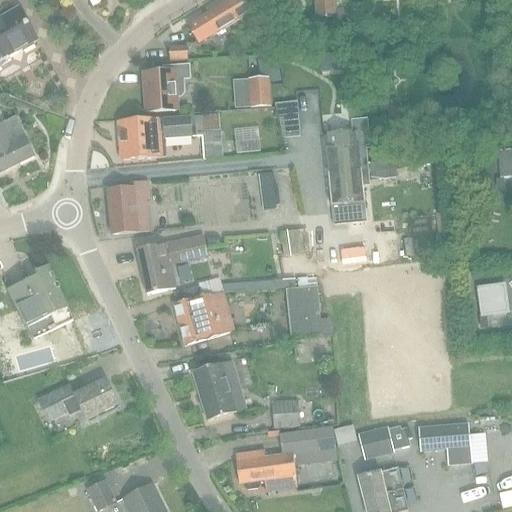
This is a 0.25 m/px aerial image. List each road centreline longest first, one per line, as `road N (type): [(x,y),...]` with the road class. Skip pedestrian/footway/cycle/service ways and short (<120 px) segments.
road 1 (residential): [(219,511),(74,213)]
road 2 (residential): [(74,213),(77,138),(93,90),(121,50),(186,0)]
